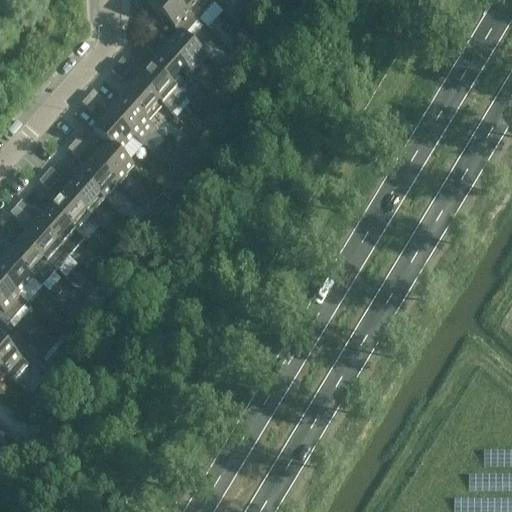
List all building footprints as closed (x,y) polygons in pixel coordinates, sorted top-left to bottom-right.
[(199,21),(174,0),(155,0),(149,7),(180,35),(184,38),(199,21)] [(208,0),(174,0),(199,21),(214,4),(208,0)] [(251,7),(243,0),(240,0),(227,15),(237,24),(251,7)] [(151,28),(146,35),(155,43),(161,37),(151,28)] [(192,76),(165,52),(155,43),(146,35),(140,41),(159,59),(151,68),(177,92),(192,76)] [(207,59),(184,38),(180,35),(165,52),(192,76),(207,59)] [(252,53),(242,45),(236,53),(245,61),(252,53)] [(247,65),(233,55),(223,67),(237,78),(247,65)] [(117,67),(126,75),(132,69),(122,60),(117,67)] [(117,67),(111,73),(120,82),(126,75),(117,67)] [(177,92),(151,68),(137,85),(163,108),(177,92)] [(163,108),(137,85),(122,101),(149,124),(163,108)] [(103,101),(94,93),(88,99),(98,108),(103,101)] [(98,108),(88,99),(82,106),(92,114),(98,108)] [(149,124),(122,101),(108,117),(134,140),(149,124)] [(220,115),(214,110),(206,118),(213,124),(220,115)] [(134,140),(108,117),(93,133),(134,169),(120,156),(134,140)] [(209,135),(199,126),(193,133),(203,142),(209,135)] [(199,139),(191,132),(177,148),(185,155),(199,139)] [(134,169),(93,133),(93,134),(107,147),(99,156),(79,139),(74,145),(120,185),(134,169)] [(120,185),(74,145),(68,152),(87,169),(79,178),(105,202),(120,185)] [(192,161),(179,151),(167,167),(179,177),(192,161)] [(60,180),(50,171),(45,177),(55,186),(60,180)] [(55,186),(45,177),(39,184),(49,193),(55,186)] [(105,202),(79,178),(64,194),(91,218),(105,202)] [(91,218),(64,194),(50,210),(76,234),(91,218)] [(76,234),(50,210),(41,221),(22,203),(16,209),(62,250),(76,234)] [(62,250),(16,209),(10,216),(30,233),(21,243),(47,266),(62,250)] [(158,221),(148,212),(134,227),(145,236),(158,221)] [(138,243),(131,238),(126,244),(133,250),(138,243)] [(47,266),(21,243),(12,253),(0,241),(0,252),(33,282),(47,266)] [(33,282),(0,252),(0,264),(1,266),(0,266),(0,282),(18,299),(33,282)] [(116,269),(104,282),(113,289),(124,276),(116,269)] [(18,299),(0,282),(0,311),(4,315),(5,314),(12,320),(25,305),(18,299)] [(109,297),(100,290),(90,302),(99,309),(109,297)] [(93,306),(87,301),(73,317),(80,322),(93,306)] [(0,341),(0,371),(5,376),(20,359),(0,341)] [(72,352),(62,344),(47,363),(58,371),(72,352)] [(14,454),(1,445),(0,446),(0,455),(8,462),(14,454)]
